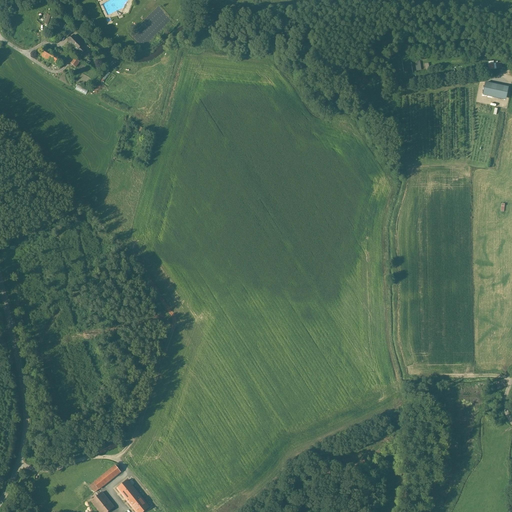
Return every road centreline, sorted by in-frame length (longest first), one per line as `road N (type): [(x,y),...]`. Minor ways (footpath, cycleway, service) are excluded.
road 1 (track): [(114,458),(134,440),(174,326),(132,248)]
road 2 (unclassified): [(0,279),(24,396),(19,462)]
